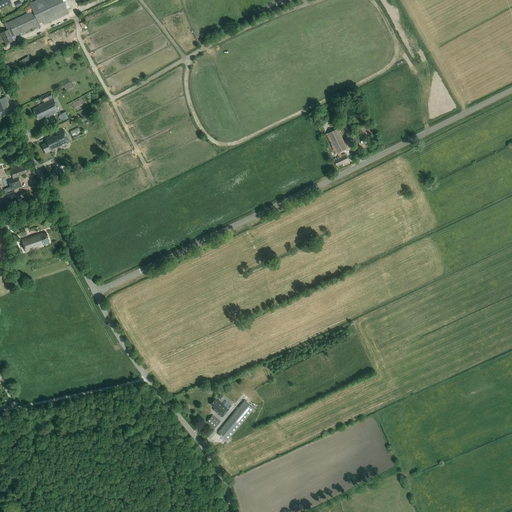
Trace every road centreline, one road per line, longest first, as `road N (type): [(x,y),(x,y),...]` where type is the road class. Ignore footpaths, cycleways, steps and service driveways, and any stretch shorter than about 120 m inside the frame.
road 1 (unclassified): [(94,293),(511,89)]
road 2 (track): [(371,0),(396,42),(392,61),(228,146),(203,132),(186,73)]
road 3 (unclassified): [(233,511),(197,439),(94,293)]
road 4 (track): [(74,14),(114,97),(187,58),(140,0)]
road 5 (track): [(147,378),(0,409)]
road 6 (track): [(187,58),(320,0)]
road 7 (unclassified): [(51,200),(0,69)]
